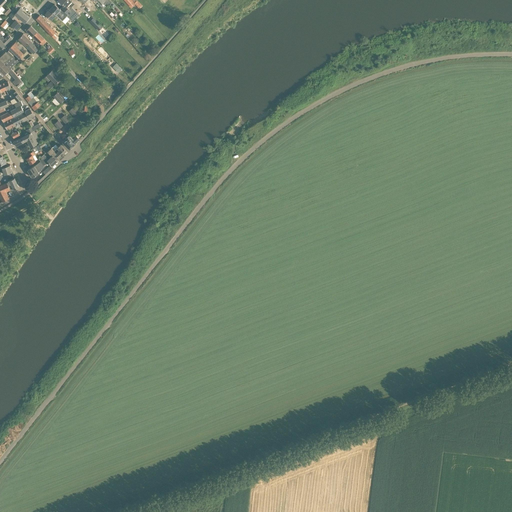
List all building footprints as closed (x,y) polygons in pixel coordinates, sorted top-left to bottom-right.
[(4,12),(7,15),(11,10),(8,7),(6,10),(1,6),(6,0),(0,0),(0,13),(1,14),(2,13),(4,12)] [(59,0),(64,5),(61,8),(68,14),(67,16),(73,22),(78,17),(69,9),(75,4),(70,0),(59,0)] [(135,0),(131,0),(135,4),(139,9),(142,6),(136,0),(135,0)] [(13,12),(21,20),(25,23),(30,18),(23,12),(26,9),(20,4),(13,12)] [(62,20),(62,21),(67,16),(68,14),(61,8),(60,9),(55,4),(50,9),(62,20)] [(63,30),(67,26),(62,21),(62,20),(50,9),(45,14),(51,20),(54,17),(61,24),(59,27),(63,30)] [(11,25),(13,26),(17,30),(21,24),(16,20),(18,18),(12,13),(9,16),(15,21),(11,25)] [(40,15),(36,19),(48,32),(53,37),(57,34),(48,25),(40,15)] [(93,18),(90,21),(99,30),(102,27),(93,18)] [(44,39),(31,26),(26,30),(40,44),(44,39)] [(8,33),(1,40),(0,39),(0,48),(1,50),(12,38),(8,33)] [(34,53),(38,49),(38,48),(33,44),(30,41),(23,33),(19,39),(24,44),(30,49),(34,53)] [(17,47),(14,44),(13,44),(9,48),(17,56),(15,58),(18,61),(21,59),(19,58),(23,54),(17,47)] [(47,50),(51,54),(55,50),(51,46),(47,50)] [(7,53),(17,63),(18,61),(15,58),(8,51),(7,53)] [(16,86),(17,86),(18,87),(24,83),(14,71),(11,68),(17,63),(7,53),(6,52),(0,57),(0,69),(5,75),(8,71),(16,79),(13,81),(16,86)] [(113,66),(119,72),(123,69),(117,62),(113,66)] [(58,75),(59,75),(53,69),(47,75),(56,84),(61,78),(58,75)] [(0,84),(0,88),(1,92),(11,88),(8,81),(0,84)] [(16,91),(12,94),(10,95),(11,98),(11,99),(13,103),(15,102),(22,99),(16,91)] [(64,100),(57,93),(54,96),(60,104),(64,100)] [(34,97),(31,99),(28,101),(32,107),(38,102),(34,97)] [(6,100),(2,102),(1,100),(0,100),(0,108),(4,107),(8,105),(13,103),(11,99),(11,98),(6,100)] [(14,116),(24,111),(23,109),(24,109),(23,107),(22,108),(21,106),(23,105),(21,101),(14,104),(16,109),(11,111),(14,116)] [(38,102),(32,107),(35,110),(41,105),(38,102)] [(29,122),(28,121),(28,119),(35,115),(30,108),(25,111),(25,112),(18,115),(22,122),(24,125),(29,122)] [(11,111),(5,114),(1,116),(3,122),(14,116),(11,111)] [(18,115),(11,119),(15,126),(16,128),(17,128),(19,127),(20,126),(19,124),(22,122),(18,115)] [(4,123),(7,130),(15,126),(11,119),(4,123)] [(39,123),(34,126),(32,122),(30,123),(32,127),(34,131),(37,129),(41,127),(39,123)] [(63,141),(66,145),(70,149),(83,136),(79,133),(78,132),(75,134),(76,135),(73,138),(70,134),(69,135),(63,141)] [(37,144),(33,137),(31,133),(28,134),(15,140),(15,141),(13,141),(15,146),(27,140),(31,147),(37,144)] [(61,144),(58,147),(54,151),(56,153),(58,151),(62,155),(64,154),(64,153),(66,151),(61,144)] [(56,153),(54,151),(51,148),(48,151),(51,154),(51,153),(53,155),(57,160),(59,158),(62,155),(62,156),(62,155),(58,151),(56,153)] [(30,153),(31,156),(27,158),(30,164),(36,161),(33,156),(35,155),(33,151),(30,153)] [(53,155),(47,160),(48,162),(51,165),(52,167),(58,161),(57,160),(53,155)] [(48,162),(47,160),(46,158),(41,162),(39,163),(28,170),(32,177),(39,173),(38,171),(41,169),(41,170),(45,166),(44,165),(48,162)] [(3,174),(8,173),(12,171),(10,165),(0,167),(0,171),(2,171),(3,174)] [(52,167),(51,165),(43,172),(45,174),(53,168),(52,167)] [(2,202),(9,198),(6,191),(10,189),(11,191),(19,188),(15,178),(8,181),(8,182),(0,185),(0,197),(2,201),(2,202)]
